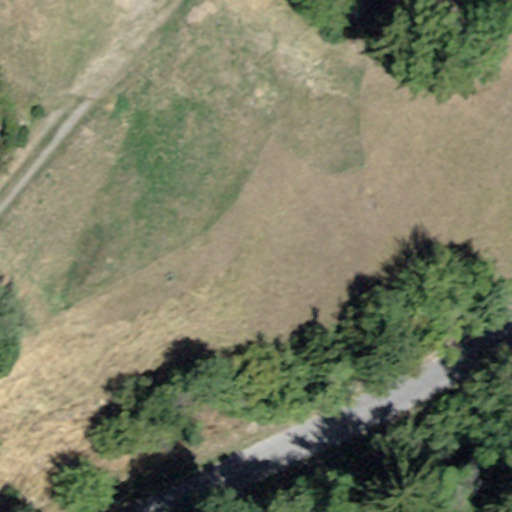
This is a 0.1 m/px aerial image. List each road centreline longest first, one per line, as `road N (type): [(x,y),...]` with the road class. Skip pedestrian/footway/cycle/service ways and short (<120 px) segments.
road 1 (unclassified): [(183,511),(511,355)]
road 2 (track): [(0,212),(181,0)]
